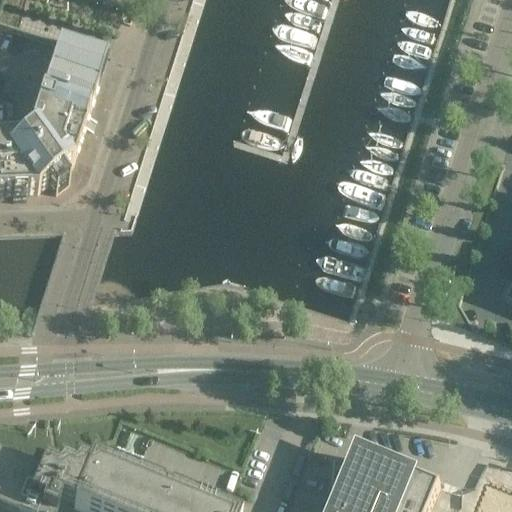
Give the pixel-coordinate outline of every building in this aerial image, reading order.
[(83,0),(122,12),(125,0),(83,0)] [(25,151),(0,152),(0,197),(12,197),(12,204),(25,204),(25,197),(37,196),(48,188),(55,197),(69,186),(62,177),(73,168),(107,61),(59,45),(25,151)] [(0,460),(0,511),(202,511),(169,498),(168,500),(161,497),(162,495),(91,467),(88,474),(76,469),(73,476),(60,470),(57,477),(44,471),(41,478),(0,460)] [(333,511),(430,511),(441,488),(410,475),(410,476),(413,478),(411,483),(361,478),(362,462),(354,482),(337,475),(333,511)] [(511,511),(511,500),(495,494),(487,511),(511,511)]
